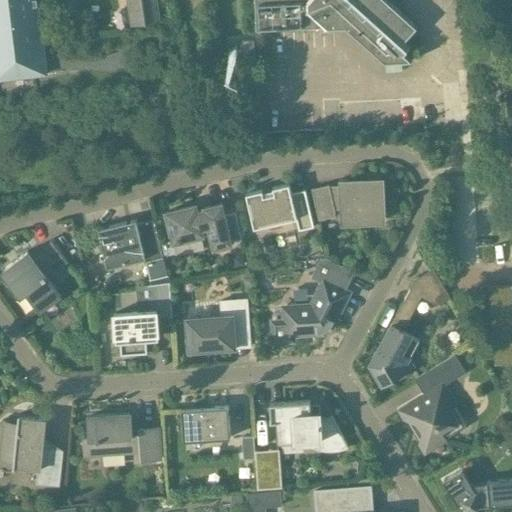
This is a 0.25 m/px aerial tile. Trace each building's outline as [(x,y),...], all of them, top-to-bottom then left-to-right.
[(0,0),(0,78),(46,72),(36,0),(0,0)] [(126,0),(130,27),(160,23),(156,0),(126,0)] [(382,61),(411,60),(404,53),(410,46),(403,40),(416,26),(387,0),(254,0),(257,31),(345,28),(382,61)] [(255,60),(254,39),(242,40),(243,61),(255,60)] [(362,182),(342,183),(342,186),(330,187),(329,185),(312,189),(319,220),(335,216),(334,209),(343,208),(344,222),(384,221),(383,200),(380,197),(379,193),(380,192),(381,191),(381,190),(381,189),(381,187),(381,186),(380,185),(379,184),(379,183),(378,183),(377,182),(376,182),(374,182),(373,182),(372,183),(371,183),(370,184),(365,184),(362,182)] [(254,229),(296,219),(299,230),(314,227),(305,190),(291,193),(289,184),(273,188),(274,190),(263,193),(262,191),(246,194),(254,229)] [(231,245),(230,241),(241,238),(235,212),(224,215),(222,204),(204,208),(205,212),(198,214),(196,206),(166,213),(173,243),(211,234),(214,249),(231,245)] [(137,220),(99,229),(108,267),(145,259),(145,261),(151,285),(170,282),(163,257),(155,220),(138,224),(137,220)] [(67,262),(52,241),(31,256),(28,251),(2,270),(21,296),(26,293),(40,312),(61,296),(47,277),(67,262)] [(285,321),(272,321),(273,342),(293,341),(293,338),(293,335),(314,334),(313,330),(323,329),(329,325),(333,317),(338,319),(350,293),(344,290),(353,271),(326,258),(319,260),(311,277),(322,283),(312,306),(284,308),(285,321)] [(416,280),(370,365),(382,386),(414,367),(409,359),(420,340),(404,331),(422,297),(438,306),(451,299),(434,269),(416,280)] [(139,312),(114,314),(116,343),(120,342),(122,355),(148,353),(147,338),(159,337),(157,314),(172,313),(170,282),(151,285),(138,287),(139,312)] [(222,317),(187,319),(189,351),(235,348),(234,336),(250,335),(247,300),(221,301),(222,317)] [(414,379),(425,397),(405,408),(404,415),(423,448),(430,449),(467,427),(442,387),(465,373),(454,354),(414,379)] [(278,443),(307,441),(310,443),(313,445),(316,446),(320,447),(323,448),(327,449),(330,449),(334,448),(337,448),(341,447),(344,446),(348,445),(333,417),(320,418),(319,407),(311,407),(310,401),(270,404),(271,422),(276,422),(278,443)] [(184,441),(231,438),(229,406),(182,409),(184,441)] [(97,456),(133,453),(140,453),(140,461),(162,460),(160,426),(138,428),(138,429),(132,429),(131,414),(88,417),(90,440),(96,439),(97,456)] [(63,451),(43,448),(46,420),(19,417),(18,422),(3,421),(0,423),(0,460),(14,462),(14,467),(38,469),(36,485),(59,486),(63,451)] [(243,462),(255,461),(255,451),(254,451),(253,436),(242,436),(243,462)] [(282,487),(279,449),(255,451),(255,461),(257,489),(282,487)] [(467,508),(511,504),(511,479),(471,483),(463,470),(443,481),(458,506),(464,502),(467,508)] [(359,511),(357,488),(316,491),(317,511),(359,511)] [(283,490),(251,491),(251,511),(267,511),(268,505),(283,505),(283,490)]
